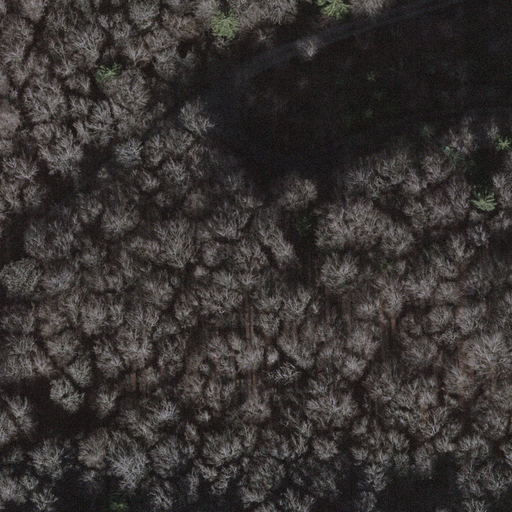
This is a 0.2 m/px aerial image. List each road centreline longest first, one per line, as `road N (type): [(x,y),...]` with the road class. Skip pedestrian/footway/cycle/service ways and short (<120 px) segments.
road 1 (track): [(462,0),(269,60),(226,88),(222,119),(243,147),(282,163),(442,114),(511,117)]
road 2 (track): [(511,306),(159,372),(0,468)]
road 3 (track): [(226,88),(161,121),(0,271)]
